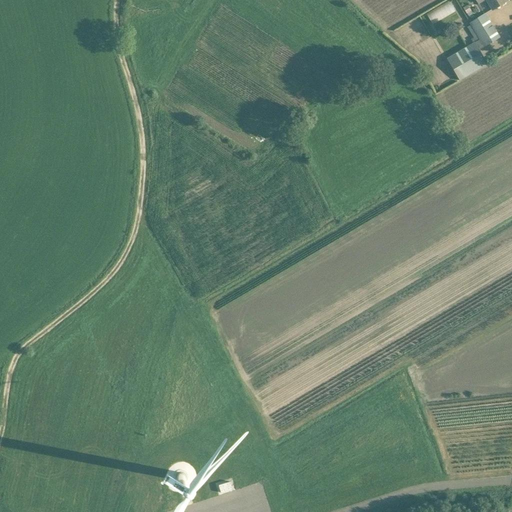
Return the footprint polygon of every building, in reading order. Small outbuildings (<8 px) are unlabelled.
[(483,0),(486,0),(492,10),(506,1),(505,0),(476,0),(478,3),(483,0)] [(435,25),(458,13),(453,4),(431,15),(435,25)] [(447,59),(460,80),(487,64),(479,50),(500,37),(485,14),(476,19),(469,23),(470,25),(467,27),(474,38),(471,40),(473,43),(447,59)] [(191,478),(191,477),(191,476),(191,475),(190,475),(190,474),(190,473),(189,473),(189,472),(188,472),(188,471),(187,471),(187,470),(186,470),(185,470),(185,469),(184,469),(183,469),(182,469),(181,469),(180,469),(179,469),(178,469),(178,470),(177,470),(176,470),(176,471),(175,471),(175,472),(174,472),(174,473),(173,473),(173,474),(172,474),(172,475),(172,476),(172,477),(171,477),(171,478),(171,479),(171,480),(172,481),(172,482),(172,483),(173,484),(173,485),(174,485),(174,486),(175,486),(175,487),(176,487),(176,488),(177,488),(178,488),(179,489),(180,489),(181,489),(182,489),(183,489),(184,489),(184,488),(185,488),(186,488),(187,488),(187,487),(188,487),(188,486),(189,486),(189,485),(190,485),(190,484),(190,483),(191,483),(191,482),(191,481),(191,480),(191,479),(191,478)] [(230,481),(219,485),(221,493),(233,489),(230,481)]
